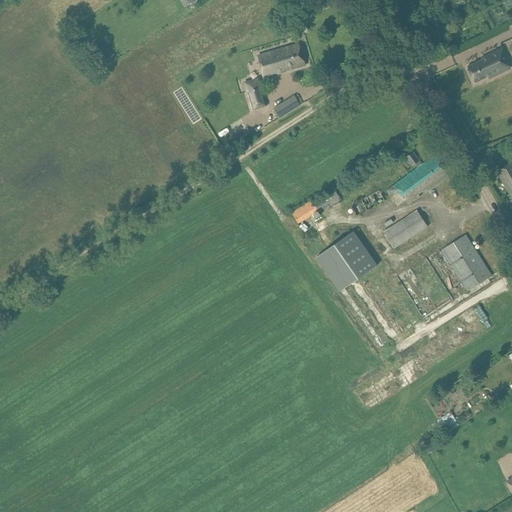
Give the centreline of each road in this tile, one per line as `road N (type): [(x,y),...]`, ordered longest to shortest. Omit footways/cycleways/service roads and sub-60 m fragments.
road 1 (track): [(0,307),(394,57)]
road 2 (unclassified): [(511,247),(462,157),(354,0)]
